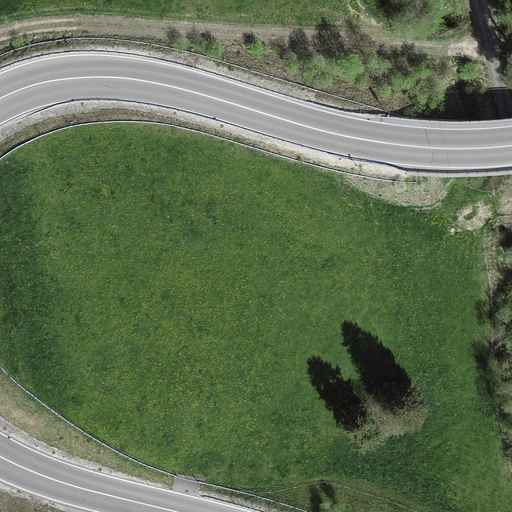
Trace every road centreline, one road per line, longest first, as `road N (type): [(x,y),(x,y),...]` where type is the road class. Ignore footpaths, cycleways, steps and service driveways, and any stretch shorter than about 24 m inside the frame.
road 1 (trunk): [(511,145),(373,141),(113,76),(51,80),(0,98)]
road 2 (track): [(0,35),(77,22),(496,52)]
road 3 (trunk): [(0,455),(61,481),(179,511)]
